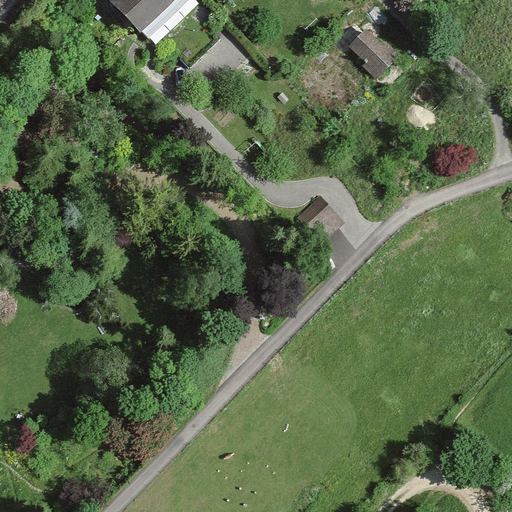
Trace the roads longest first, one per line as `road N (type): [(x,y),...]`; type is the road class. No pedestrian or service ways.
road 1 (residential): [(109,511),(375,244),(420,207),(511,174)]
road 2 (track): [(385,511),(416,481),(444,469),(482,511)]
